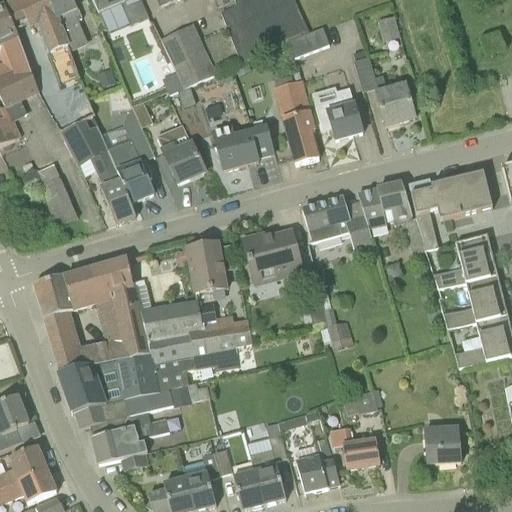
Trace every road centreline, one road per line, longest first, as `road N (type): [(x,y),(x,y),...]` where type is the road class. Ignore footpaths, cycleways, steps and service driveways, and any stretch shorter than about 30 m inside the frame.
road 1 (residential): [(3,276),(166,222),(511,138)]
road 2 (residential): [(113,511),(74,445),(3,276)]
